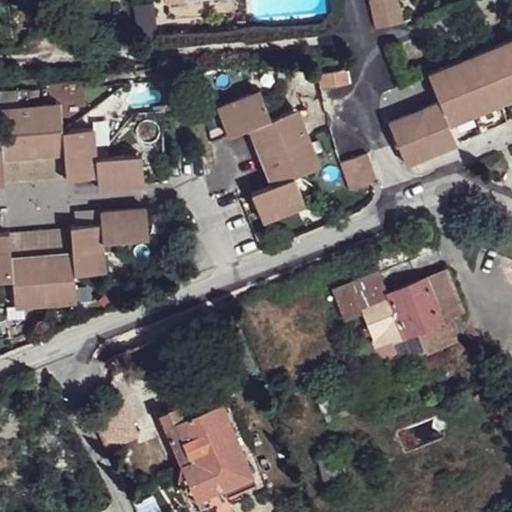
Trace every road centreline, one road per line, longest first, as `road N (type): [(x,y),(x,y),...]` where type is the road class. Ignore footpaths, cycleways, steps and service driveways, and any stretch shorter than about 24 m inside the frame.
road 1 (residential): [(41,352),(404,204)]
road 2 (unknown): [(364,43),(0,62)]
road 3 (unknown): [(236,272),(194,191),(19,207)]
road 4 (residential): [(354,0),(366,89),(404,204)]
road 5 (residential): [(41,352),(121,511)]
